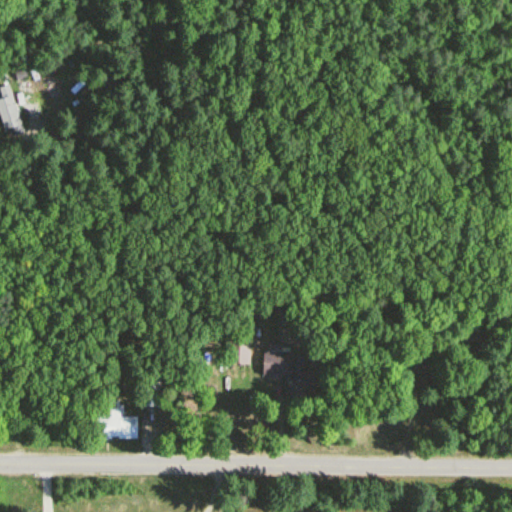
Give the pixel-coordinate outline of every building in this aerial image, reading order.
[(0,126),(15,126),(14,115),(0,115),(0,126)] [(466,348),(485,348),(485,324),(466,324),(466,348)] [(250,364),(250,335),(227,335),(227,364),(250,364)] [(316,372),(302,371),(303,362),(292,361),(293,352),(282,352),(282,345),(266,344),(265,374),(287,375),(286,395),(315,395),(316,372)] [(406,388),(426,388),(426,356),(406,356),(406,388)] [(159,379),(140,379),(140,406),(159,406),(159,379)] [(138,438),(137,417),(123,417),(123,406),(95,407),(96,439),(138,438)]
